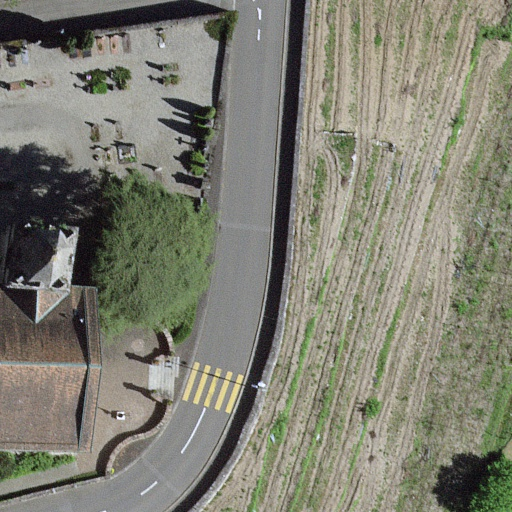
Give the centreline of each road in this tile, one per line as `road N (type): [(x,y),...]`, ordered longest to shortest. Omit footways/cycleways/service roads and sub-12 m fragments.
road 1 (residential): [(262,0),(236,297),(210,388),(188,443),(151,490),(109,511)]
road 2 (residential): [(164,0),(0,22)]
